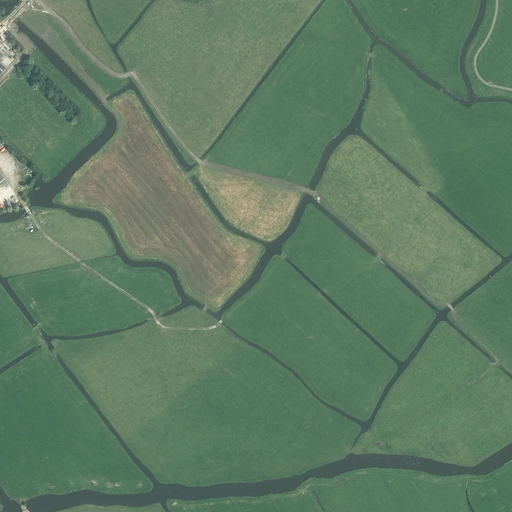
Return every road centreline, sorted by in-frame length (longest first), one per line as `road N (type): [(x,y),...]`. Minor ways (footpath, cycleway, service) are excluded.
road 1 (track): [(24,3),(64,20),(100,66),(131,74),(201,163),(317,194)]
road 2 (track): [(21,199),(50,240),(148,309),(161,327),(223,320)]
